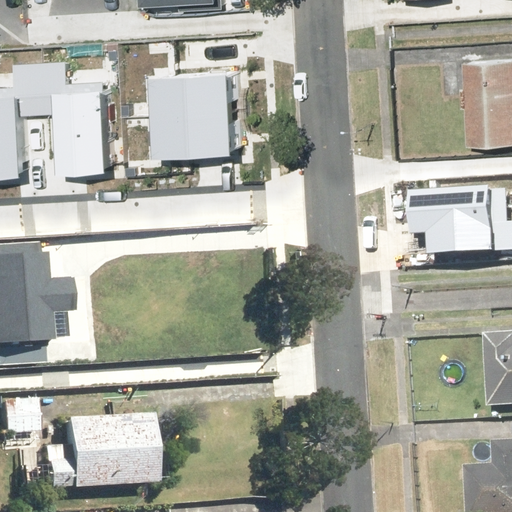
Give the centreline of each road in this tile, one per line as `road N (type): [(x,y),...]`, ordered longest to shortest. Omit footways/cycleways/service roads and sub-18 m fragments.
road 1 (residential): [(0,214),(330,200)]
road 2 (residential): [(330,200),(349,511)]
road 3 (residential): [(316,0),(330,200)]
